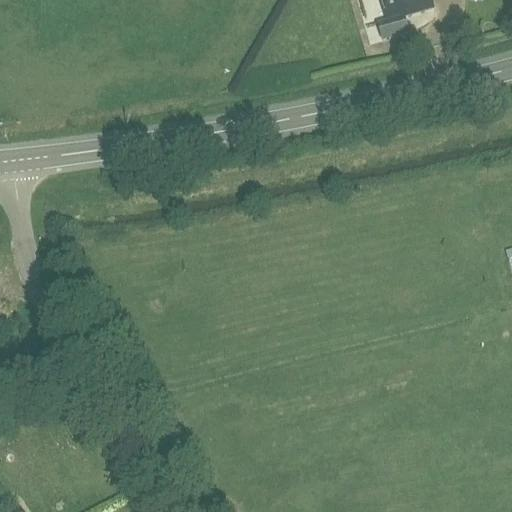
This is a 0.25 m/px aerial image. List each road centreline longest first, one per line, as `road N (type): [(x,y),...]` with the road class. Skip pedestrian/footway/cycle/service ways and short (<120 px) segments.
road 1 (tertiary): [(511,68),(168,140),(8,161)]
road 2 (unclassified): [(186,511),(47,314),(8,161)]
